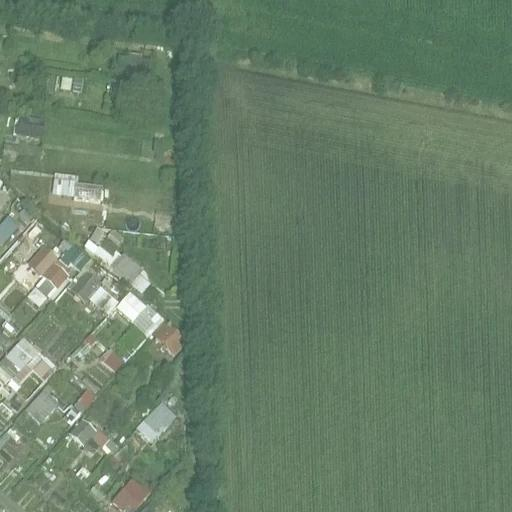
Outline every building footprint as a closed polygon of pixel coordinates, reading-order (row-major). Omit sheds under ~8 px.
[(148,77),(149,56),(127,54),(125,75),(148,77)] [(55,196),(103,198),(103,182),(55,180),(55,196)] [(0,207),(9,195),(0,188),(0,207)] [(10,215),(0,226),(0,246),(1,248),(21,224),(10,215)] [(38,285),(44,293),(88,260),(76,244),(58,257),(53,250),(33,265),(44,280),(38,285)] [(143,295),(156,281),(119,248),(107,262),(143,295)] [(94,280),(82,295),(109,317),(122,302),(94,280)] [(149,337),(165,319),(132,292),(117,310),(149,337)] [(0,391),(8,399),(0,406),(13,418),(58,368),(25,337),(0,364),(0,391)] [(101,360),(115,373),(125,362),(111,349),(101,360)] [(87,389),(79,404),(88,409),(96,394),(87,389)] [(44,392),(27,412),(43,425),(59,405),(44,392)] [(153,444),(179,419),(163,403),(137,428),(153,444)] [(80,441),(91,425),(82,419),(71,435),(80,441)] [(94,425),(79,442),(95,456),(110,440),(94,425)] [(12,426),(0,438),(0,454),(6,460),(25,438),(12,426)] [(133,479),(113,502),(124,511),(136,511),(151,495),(133,479)] [(164,511),(154,501),(142,511),(164,511)]
